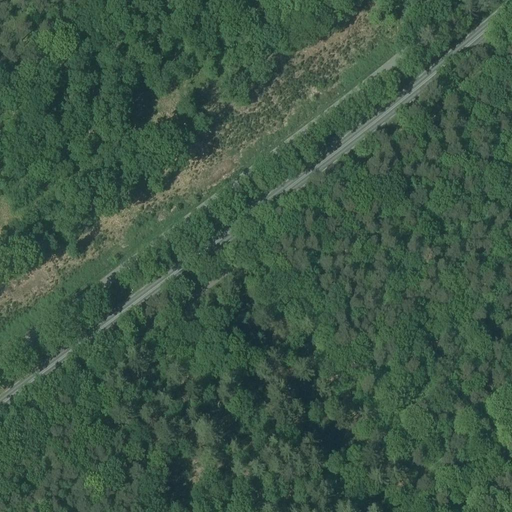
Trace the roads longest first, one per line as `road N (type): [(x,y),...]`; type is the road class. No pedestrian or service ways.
road 1 (primary): [(0,405),(511,7)]
road 2 (unclassified): [(0,360),(463,0)]
road 3 (track): [(0,285),(95,230),(335,0)]
